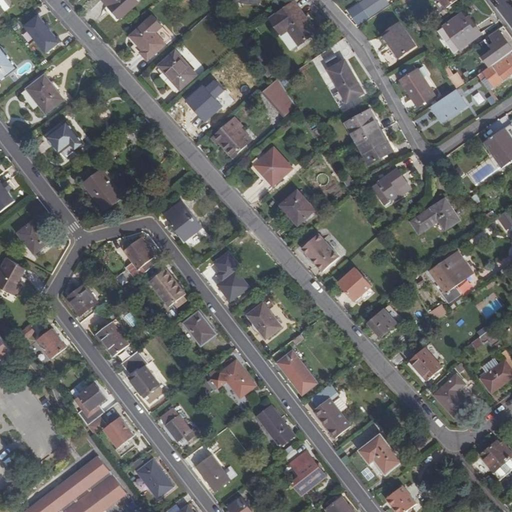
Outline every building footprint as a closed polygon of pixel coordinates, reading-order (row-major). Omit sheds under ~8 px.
[(9,11),(0,0),(0,9),(4,15),(9,11)] [(131,0),(100,0),(101,0),(118,20),(135,5),(131,0)] [(366,0),(361,4),(371,17),(388,5),(385,0),(366,0)] [(296,3),(271,19),(281,35),(287,31),(297,46),(316,34),(296,3)] [(468,10),(449,23),(464,45),(486,30),(477,16),(474,18),(468,10)] [(26,25),(48,53),(65,41),(42,12),(26,25)] [(146,23),(130,37),(137,45),(139,43),(145,49),(140,54),(147,62),(165,45),(146,23)] [(399,23),(377,38),(383,47),(389,44),(397,57),(414,46),(399,23)] [(458,49),(464,45),(449,23),(442,28),(458,49)] [(511,50),(511,40),(503,27),(489,36),(498,48),(482,60),(488,67),(511,50)] [(0,49),(0,82),(16,69),(0,49)] [(511,50),(488,67),(483,71),(492,84),(511,70),(511,50)] [(174,54),(155,71),(175,94),(194,77),(174,54)] [(341,63),(325,73),(345,104),(360,94),(341,63)] [(455,89),(466,82),(459,71),(455,74),(450,66),(443,70),(455,89)] [(418,69),(403,79),(413,95),(412,96),(418,106),(434,95),(418,69)] [(43,78),(21,95),(33,112),(38,108),(44,116),(62,102),(43,78)] [(279,83),(278,80),(263,94),(285,118),(296,108),(279,83)] [(203,87),(187,102),(205,122),(222,108),(203,87)] [(455,90),(431,104),(441,121),(465,106),(455,90)] [(431,104),(427,106),(437,123),(441,121),(431,104)] [(368,109),(381,130),(383,128),(371,108),(368,109)] [(357,144),(381,130),(368,109),(344,123),(357,144)] [(237,128),(240,125),(235,119),(212,139),(218,145),(220,144),(223,141),(236,155),(251,142),(240,130),(237,128)] [(67,124),(48,139),(60,154),(66,149),(70,146),(75,152),(83,145),(67,124)] [(511,128),(509,124),(482,143),(491,155),(500,168),(511,160),(511,128)] [(381,130),(393,150),(396,149),(383,128),(381,130)] [(381,130),(357,144),(370,165),(393,150),(381,130)] [(233,158),(236,155),(223,141),(220,144),(233,158)] [(70,146),(66,149),(71,155),(75,152),(70,146)] [(275,150),(259,164),(277,184),(293,170),(275,150)] [(395,190),(406,182),(396,168),(377,183),(391,201),(399,195),(395,190)] [(102,171),(84,186),(105,213),(123,199),(102,171)] [(457,171),(452,174),(456,181),(461,178),(457,171)] [(395,190),(399,195),(405,191),(403,189),(408,185),(406,182),(395,190)] [(0,212),(12,203),(5,194),(9,191),(5,185),(0,188),(0,212)] [(297,192),(281,206),(298,226),(314,211),(297,192)] [(444,202),(410,225),(418,236),(438,223),(444,232),(458,223),(444,202)] [(165,218),(177,234),(181,232),(188,240),(201,230),(181,205),(165,218)] [(511,214),(509,210),(497,218),(506,230),(511,226),(511,214)] [(487,216),(481,220),(485,227),(491,222),(487,216)] [(33,222),(18,234),(34,255),(44,247),(41,243),(46,239),(33,222)] [(181,232),(177,234),(184,243),(188,240),(181,232)] [(319,235),(303,250),(323,273),(340,258),(319,235)] [(139,269),(156,256),(142,240),(136,245),(133,242),(129,243),(124,247),(124,250),(135,263),(128,268),(137,279),(143,274),(139,269)] [(448,304),(459,296),(453,288),(472,275),(457,255),(431,274),(437,282),(435,283),(439,289),(441,288),(444,293),(441,295),(448,304)] [(139,269),(143,274),(159,261),(156,256),(139,269)] [(26,271),(6,260),(0,271),(0,290),(16,300),(23,287),(19,285),(26,271)] [(150,276),(152,280),(150,282),(169,307),(185,294),(166,269),(159,275),(156,271),(150,276)] [(356,269),(340,284),(356,301),(361,297),(365,302),(375,293),(370,289),(372,287),(356,269)] [(247,288),(235,271),(216,286),(228,302),(247,288)] [(72,295),(83,286),(80,284),(70,292),(72,295)] [(95,303),(83,286),(72,295),(66,299),(79,315),(95,303)] [(261,304),(245,316),(264,341),(280,328),(261,304)] [(445,305),(432,309),(435,318),(448,314),(445,305)] [(384,311),(369,325),(382,339),(397,325),(384,311)] [(199,312),(184,324),(201,346),(216,334),(199,312)] [(100,337),(97,340),(111,357),(127,346),(120,338),(109,323),(97,333),(100,337)] [(36,343),(50,361),(65,348),(51,330),(36,343)] [(490,330),(477,339),(482,345),(488,341),(492,346),(499,341),(490,330)] [(298,336),(290,342),(293,346),(300,340),(298,336)] [(0,338),(0,360),(11,353),(0,338)] [(425,348),(411,362),(429,381),(443,368),(425,348)] [(138,372),(128,380),(142,399),(158,386),(143,368),(145,366),(135,353),(120,365),(128,376),(136,370),(138,372)] [(291,353),(276,364),(300,395),(315,384),(291,353)] [(511,377),(511,359),(510,357),(480,379),(490,393),(511,377)] [(221,373),(240,398),(255,386),(236,361),(221,373)] [(457,375),(434,396),(456,420),(472,406),(459,392),(466,384),(457,375)] [(84,380),(72,390),(78,398),(91,387),(84,380)] [(337,395),(329,384),(308,400),(315,409),(312,412),(333,439),(349,427),(328,401),(337,395)] [(99,418),(103,414),(97,406),(105,400),(94,386),(80,398),(87,407),(82,411),(77,414),(87,427),(99,418)] [(87,407),(80,398),(74,402),(82,411),(87,407)] [(271,407),(257,417),(279,445),(293,435),(271,407)] [(172,409),(159,420),(176,442),(182,438),(186,443),(195,436),(191,431),(189,433),(172,409)] [(95,438),(104,431),(118,450),(129,441),(134,437),(120,419),(107,429),(99,418),(87,427),(95,438)] [(379,433),(360,449),(369,462),(366,464),(377,478),(400,460),(379,433)] [(182,438),(176,442),(180,448),(186,443),(182,438)] [(129,441),(118,450),(116,452),(121,458),(135,448),(129,441)] [(498,443),(482,457),(495,473),(511,458),(498,443)] [(306,452),(291,463),(301,476),(292,483),(301,494),(310,488),(325,476),(306,452)] [(96,456),(23,511),(100,511),(124,494),(96,456)] [(210,457),(196,468),(207,483),(210,486),(215,493),(230,483),(210,457)] [(142,463),(139,459),(130,465),(134,470),(142,463)] [(152,461),(136,473),(156,499),(172,487),(152,461)] [(401,487),(386,498),(395,511),(404,511),(415,504),(401,487)] [(258,511),(245,496),(227,509),(229,511),(258,511)] [(353,511),(341,497),(326,509),(328,511),(353,511)]
